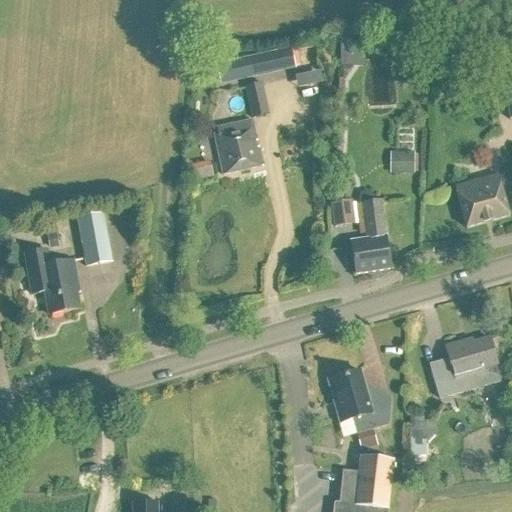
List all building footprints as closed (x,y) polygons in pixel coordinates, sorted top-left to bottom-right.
[(354,68),(354,43),(340,43),(340,68),(354,68)] [(216,66),(220,87),(295,72),(290,51),(216,66)] [(511,81),(503,82),(508,122),(511,121),(511,81)] [(251,120),(269,116),(262,84),(244,88),(251,120)] [(263,168),(255,132),(253,123),(249,123),(217,130),(218,136),(214,137),(223,177),(263,168)] [(414,154),(389,154),(389,176),(414,176),(414,154)] [(509,218),(498,177),(455,189),(466,230),(509,218)] [(355,226),(352,202),(330,205),(333,229),(355,226)] [(351,243),(356,274),(356,276),(391,271),(381,203),(362,205),(367,241),(351,243)] [(74,221),(84,270),(112,265),(103,216),(74,221)] [(43,224),(45,237),(56,235),(54,222),(43,224)] [(56,235),(45,237),(48,250),(59,248),(56,235)] [(74,281),(77,281),(73,263),(50,267),(47,252),(24,256),(32,296),(44,294),(48,316),(80,310),(74,281)] [(497,368),(489,340),(464,347),(463,344),(446,349),(449,360),(428,366),(438,401),(500,384),(496,369),(497,368)] [(373,432),(388,427),(390,401),(389,398),(369,404),(360,373),(328,382),(340,424),(352,425),(356,437),(357,437),(362,452),(378,448),(373,432)] [(334,505),(333,511),(387,511),(393,463),(361,459),(359,475),(343,473),(339,505),(334,505)]
